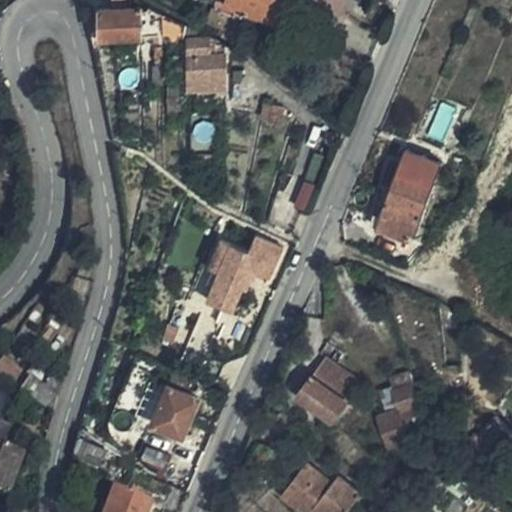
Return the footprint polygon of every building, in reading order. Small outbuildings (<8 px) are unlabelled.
[(231,10),(236,11),(239,4),(230,0),(217,0),(218,2),(219,5),(231,10)] [(230,0),(239,4),(276,19),(285,0),(230,0)] [(165,32),(165,11),(150,3),(150,6),(131,5),(112,5),(102,5),(102,33),(145,35),(145,31),(165,32)] [(241,14),(236,11),(231,10),(220,31),(231,35),(241,14)] [(185,34),(186,20),(165,11),(165,32),(165,35),(185,34)] [(191,33),(212,33),(210,33),(186,20),(185,34),(191,33)] [(191,87),(226,86),(227,49),(221,48),(222,39),(212,33),(191,33),(190,51),(170,52),(170,76),(191,77),(191,87)] [(165,58),(165,44),(157,45),(157,58),(165,58)] [(166,82),(165,63),(154,63),(154,83),(166,82)] [(385,185),(424,199),(437,162),(400,148),(385,185)] [(416,222),(424,199),(385,185),(377,207),(416,222)] [(410,237),(416,222),(377,207),(370,226),(400,238),(403,234),(410,237)] [(259,268),(272,275),(287,245),(263,234),(254,251),(251,250),(245,262),(259,268)] [(224,272),(237,244),(227,240),(215,268),(224,272)] [(245,262),(251,250),(237,244),(224,272),(211,301),(235,312),(246,287),(250,288),(259,268),(245,262)] [(355,379),(318,356),(292,395),(325,419),(355,379)] [(32,405),(53,417),(58,401),(44,390),(3,360),(0,364),(0,383),(18,396),(0,424),(0,494),(8,498),(23,455),(12,450),(18,435),(15,432),(32,405)] [(402,370),(399,370),(381,376),(392,410),(371,417),(381,445),(400,438),(397,430),(420,423),(402,370)] [(44,390),(58,401),(64,384),(49,377),(44,390)] [(184,433),(200,395),(169,381),(152,420),(184,433)] [(447,462),(465,478),(483,460),(484,463),(510,438),(488,415),(463,441),(466,444),(448,462),(447,462)] [(111,444),(84,425),(83,427),(72,458),(75,459),(100,470),(111,444)] [(138,464),(162,477),(173,453),(148,442),(138,464)] [(132,471),(135,463),(124,458),(121,466),(132,471)] [(315,511),(342,511),(357,492),(330,475),(326,481),(300,461),(274,496),(295,511),(306,511),(310,508),(315,511)] [(115,490),(108,503),(105,511),(164,511),(166,509),(115,490)] [(101,511),(105,511),(108,503),(103,502),(99,511),(101,511)]
